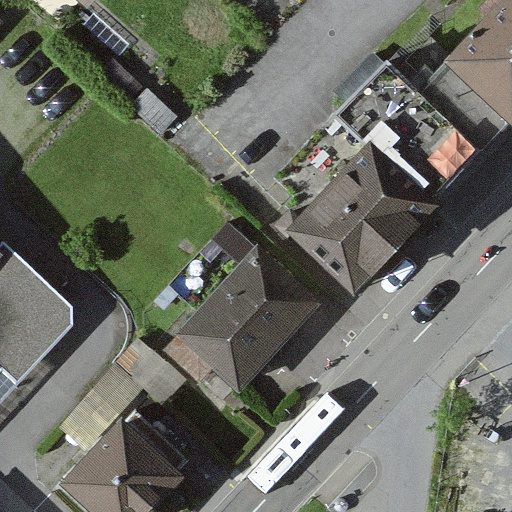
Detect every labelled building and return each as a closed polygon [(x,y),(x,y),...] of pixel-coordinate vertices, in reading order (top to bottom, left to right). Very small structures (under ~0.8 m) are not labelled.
[(93,0),(70,0),(84,11),(93,0)] [(511,0),(505,0),(452,60),(511,113),(511,0)] [(495,147),(400,61),(353,113),(447,199),(495,147)] [(423,210),(346,141),(276,218),(352,288),(423,210)] [(0,229),(0,397),(70,323),(72,297),(0,229)] [(320,299),(259,244),(183,328),(243,383),(320,299)] [(128,400),(47,483),(76,511),(148,511),(194,465),(128,400)]
